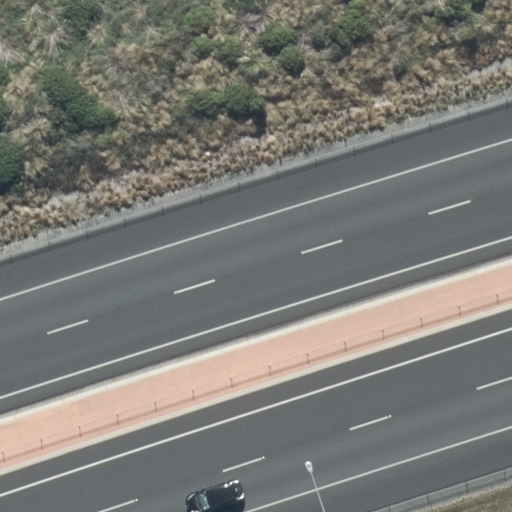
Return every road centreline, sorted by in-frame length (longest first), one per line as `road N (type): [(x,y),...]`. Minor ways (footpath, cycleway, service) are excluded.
road 1 (motorway): [(0,351),(511,192)]
road 2 (motorway): [(511,376),(99,511)]
